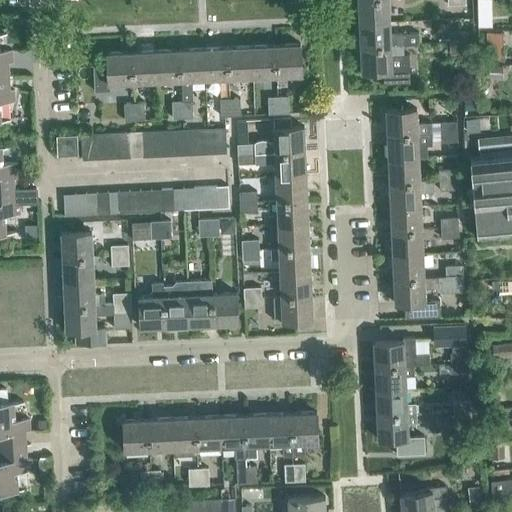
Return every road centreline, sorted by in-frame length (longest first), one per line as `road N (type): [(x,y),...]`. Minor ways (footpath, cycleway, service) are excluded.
road 1 (residential): [(54,346),(347,334),(353,213)]
road 2 (residential): [(45,174),(36,0)]
road 3 (residential): [(54,346),(45,174)]
road 4 (residential): [(216,166),(45,174)]
road 5 (residential): [(62,511),(54,346)]
